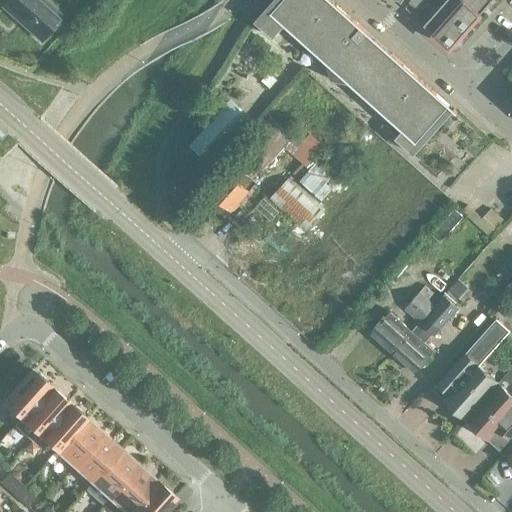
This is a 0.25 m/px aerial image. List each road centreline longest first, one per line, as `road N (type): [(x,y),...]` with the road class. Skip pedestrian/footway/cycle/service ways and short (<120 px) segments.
road 1 (residential): [(486,511),(193,243),(174,260)]
road 2 (tertiary): [(454,511),(174,260)]
road 3 (residential): [(0,346),(22,329),(47,339),(225,498)]
road 4 (tertiary): [(174,260),(0,104)]
road 5 (residential): [(367,0),(468,91)]
